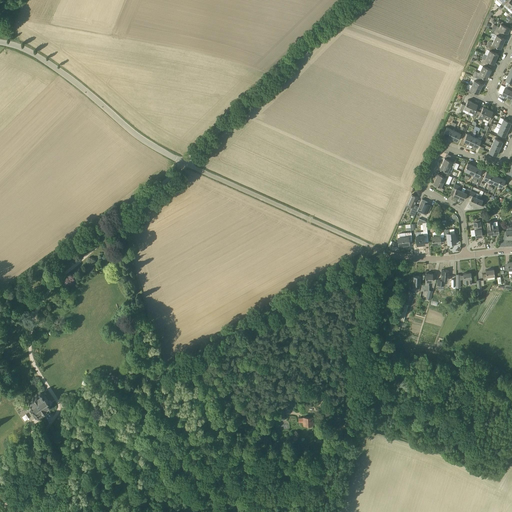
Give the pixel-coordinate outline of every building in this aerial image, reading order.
[(501,24),(499,29),(496,28),(495,31),(501,33),(502,31),(507,33),(510,28),(501,24)] [(499,36),(501,33),(495,31),(494,34),(496,35),(494,40),(503,44),(505,39),(499,36)] [(494,40),(492,44),(489,43),(488,46),(494,49),(495,46),(500,49),(503,44),(494,40)] [(488,46),(487,49),(485,54),(487,55),(496,59),(498,54),(493,51),(494,49),(488,46)] [(496,59),(487,55),(485,60),(482,59),(481,62),(487,64),(488,61),(494,64),(496,59)] [(486,67),(487,64),(481,62),(478,69),(480,70),(489,74),(491,69),(486,67)] [(477,72),(474,73),(473,76),(478,79),(480,76),(487,79),(489,74),(480,70),(479,73),(477,72)] [(477,81),(478,79),(473,76),(471,79),(474,80),(472,85),(480,89),(483,84),(477,81)] [(511,85),(509,84),(508,88),(505,87),(502,94),(507,96),(511,85)] [(472,85),(469,90),(467,89),(466,92),(471,94),(473,91),(478,94),(480,89),(472,85)] [(472,102),(468,100),(465,105),(462,104),(460,110),(463,111),(464,109),(468,111),(472,102)] [(475,110),(477,104),(472,102),(468,111),(473,113),(472,115),(475,117),(478,111),(475,110)] [(478,111),(475,117),(478,118),(479,115),(484,118),(488,109),(483,107),(480,112),(478,111)] [(493,118),(490,117),(493,111),(488,109),(484,118),(489,120),(487,122),(490,124),(493,118)] [(503,119),(501,124),(509,127),(511,122),(503,119)] [(501,124),(499,128),(507,132),(509,127),(501,124)] [(446,127),(443,135),(448,137),(451,129),(446,127)] [(497,133),(505,136),(507,132),(499,128),(497,128),(495,132),(497,133)] [(451,129),(448,137),(452,139),(456,131),(451,129)] [(457,141),(461,133),(456,131),(452,139),(457,141)] [(471,136),(467,133),(466,135),(463,141),(468,143),(471,136)] [(473,145),(476,138),(471,136),(468,143),(473,145)] [(477,147),(481,140),(476,138),(473,145),(477,147)] [(502,141),(495,138),(492,143),(500,146),(502,141)] [(500,146),(492,143),(490,148),(498,151),(500,146)] [(498,151),(490,148),(489,151),(488,152),(496,156),(498,151)] [(442,163),(450,166),(450,167),(452,168),(454,168),(456,163),(455,162),(456,160),(450,157),(449,160),(444,158),(442,163)] [(450,166),(442,163),(440,168),(444,170),(443,173),(449,175),(452,168),(450,167),(450,166)] [(472,165),(469,173),(473,175),(477,167),(472,165)] [(477,167),(473,175),(479,177),(482,169),(477,167)] [(491,174),(486,171),(483,179),(487,181),(491,174)] [(448,178),(449,175),(443,173),(442,175),(437,174),(435,179),(443,182),(446,183),(448,178)] [(491,174),(487,181),(492,183),(496,176),(491,174)] [(496,176),(492,183),(497,185),(500,178),(496,176)] [(505,180),(500,178),(497,185),(502,187),(505,180)] [(435,179),(433,184),(437,186),(436,188),(442,191),(443,188),(441,187),(443,182),(435,179)] [(460,186),(454,184),(452,190),(455,191),(453,196),(458,198),(461,190),(458,189),(460,186)] [(471,191),(465,188),(464,192),(461,190),(458,198),(463,200),(465,195),(468,197),(471,191)] [(477,198),(474,196),(476,193),(471,191),(468,197),(471,198),(469,203),(474,205),(477,198)] [(414,205),(417,197),(411,194),(406,206),(411,208),(409,214),(414,216),(416,211),(418,207),(414,205)] [(481,195),(478,194),(477,198),(474,205),(479,207),(483,200),(480,199),(481,195)] [(430,206),(427,204),(428,202),(422,199),(418,207),(416,211),(422,214),(423,212),(427,214),(430,206)] [(480,221),(473,222),(475,237),(482,236),(481,229),(480,221)] [(497,226),(497,221),(492,222),(487,222),(487,227),(486,227),(487,235),(498,233),(497,226)] [(427,231),(426,222),(422,223),(423,231),(420,232),(415,232),(415,236),(416,245),(424,244),(424,239),(428,239),(427,231)] [(443,230),(443,231),(444,236),(447,236),(447,244),(455,243),(454,232),(450,233),(449,229),(443,230)] [(443,231),(437,232),(433,232),(433,233),(433,236),(432,237),(432,244),(440,243),(440,237),(443,237),(444,237),(444,236),(443,231)] [(411,232),(399,233),(399,238),(398,238),(398,245),(409,244),(408,240),(412,240),(411,232)] [(493,269),(493,268),(489,268),(489,270),(485,270),(486,274),(482,274),(483,280),(495,279),(494,275),(493,269)] [(449,271),(441,270),(440,280),(437,279),(437,285),(444,285),(444,280),(448,280),(449,271)] [(471,278),(470,272),(463,273),(464,279),(468,279),(468,284),(471,283),(471,278)] [(422,284),(421,288),(428,288),(428,285),(429,281),(432,281),(432,273),(425,273),(425,285),(422,284)] [(408,305),(409,305),(413,293),(406,291),(402,303),(404,304),(399,321),(403,322),(408,305)] [(47,408),(50,406),(48,403),(49,402),(44,395),(43,395),(41,392),(28,401),(32,405),(31,406),(30,408),(31,410),(30,410),(36,418),(38,419),(44,415),(42,413),(47,409),(47,408)] [(312,421),(313,420),(313,417),(312,417),(312,416),(304,417),(304,418),(299,418),(299,422),(304,422),(304,424),(312,424),(312,421)]
